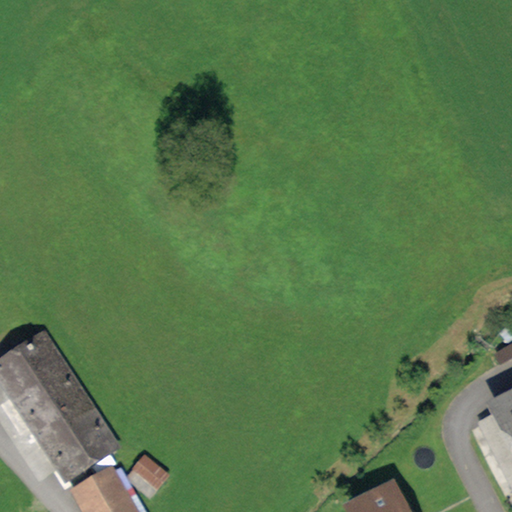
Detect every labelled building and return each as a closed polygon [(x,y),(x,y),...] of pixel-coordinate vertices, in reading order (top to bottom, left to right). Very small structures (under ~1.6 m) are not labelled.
[(120,444),(44,329),(0,357),(0,380),(65,480),(120,444)] [(511,403),(475,424),(511,489),(511,403)] [(167,471),(143,451),(132,464),(156,484),(167,471)] [(141,511),(114,463),(72,487),(86,511),(141,511)] [(416,511),(398,479),(348,508),(350,511),(416,511)]
